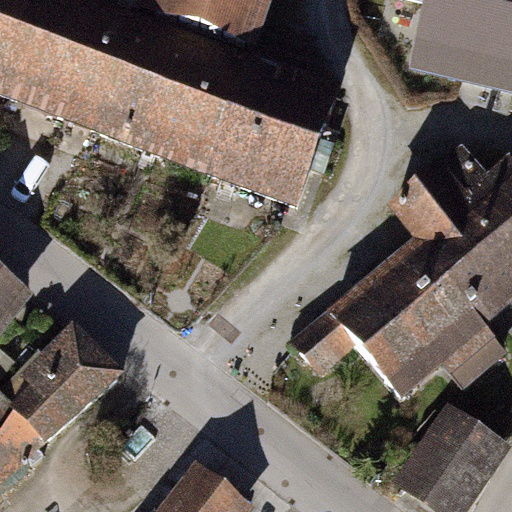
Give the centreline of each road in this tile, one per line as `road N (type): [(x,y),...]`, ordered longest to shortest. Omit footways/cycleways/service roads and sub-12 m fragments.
road 1 (residential): [(220,396),(379,151),(339,56),(335,0)]
road 2 (residential): [(220,396),(0,256)]
road 3 (residential): [(357,511),(220,396)]
